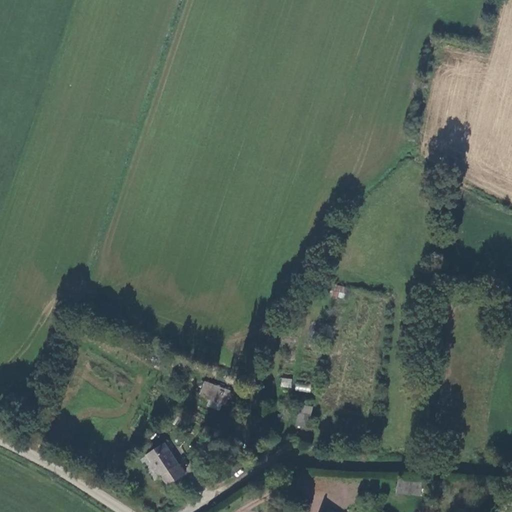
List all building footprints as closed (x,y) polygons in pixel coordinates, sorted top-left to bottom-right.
[(344,298),(345,286),(334,285),(333,297),(344,298)] [(280,387),(291,388),(292,378),(281,377),(280,387)] [(295,390),(310,392),(311,383),(295,381),(295,390)] [(208,390),(202,402),(210,405),(209,407),(225,414),(232,401),(208,390)] [(309,420),(294,418),(293,432),(307,434),(309,420)] [(183,484),(164,451),(144,462),(158,485),(159,485),(165,494),(183,484)] [(417,490),(394,486),(392,500),(415,503),(417,490)]
